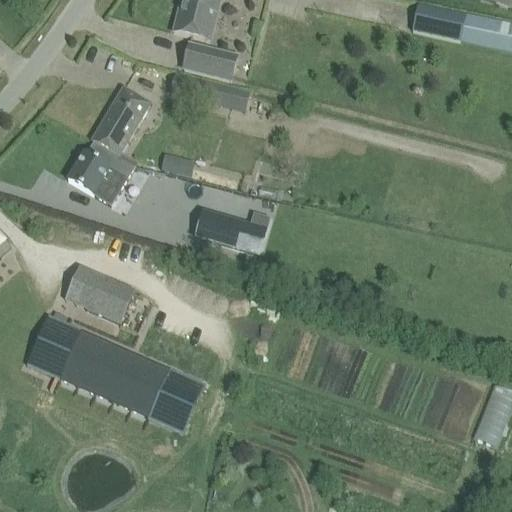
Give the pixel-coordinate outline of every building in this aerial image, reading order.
[(182,0),(174,35),(210,44),(221,0),(182,0)] [(412,34),(511,56),(511,27),(417,6),(412,34)] [(183,72),(231,84),(237,59),(190,47),(183,72)] [(174,77),(169,97),(198,105),(203,84),(174,77)] [(124,90),(92,144),(94,146),(119,160),(151,106),(141,100),(124,90)] [(253,179),(269,137),(247,128),(231,171),(253,179)] [(84,156),(68,184),(110,209),(111,207),(118,195),(120,196),(135,170),(119,160),(94,146),(90,152),(87,158),(84,156)] [(166,158),(163,174),(194,179),(196,163),(166,158)] [(126,207),(169,229),(184,199),(141,178),(126,207)] [(202,216),(196,239),(244,254),(245,252),(250,230),(249,230),(202,216)] [(0,259),(11,251),(0,238),(0,259)] [(98,279),(84,311),(121,328),(135,296),(98,279)] [(44,374),(43,375),(56,381),(60,383),(63,377),(79,384),(77,390),(78,391),(81,384),(97,392),(94,398),(96,398),(98,392),(115,399),(112,406),(113,406),(116,400),(132,407),(130,413),(131,414),(134,408),(150,415),(147,421),(184,437),(184,436),(183,435),(203,389),(204,390),(205,388),(48,319),(47,321),(48,321),(44,331),(60,338),(44,374)]
